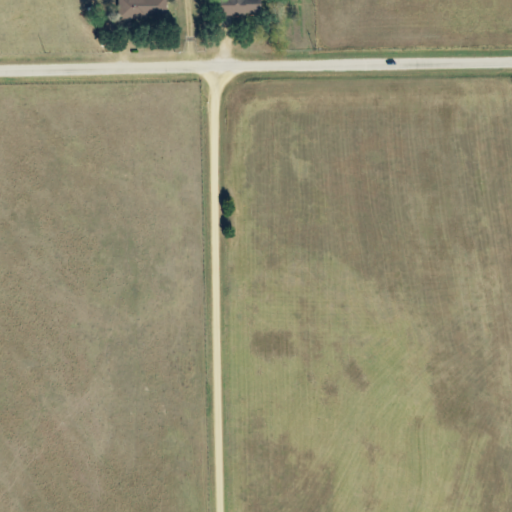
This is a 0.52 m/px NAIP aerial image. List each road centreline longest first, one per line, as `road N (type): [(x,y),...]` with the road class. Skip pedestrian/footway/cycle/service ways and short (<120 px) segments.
road 1 (residential): [(0,67),(511,58)]
road 2 (residential): [(222,511),(223,64)]
